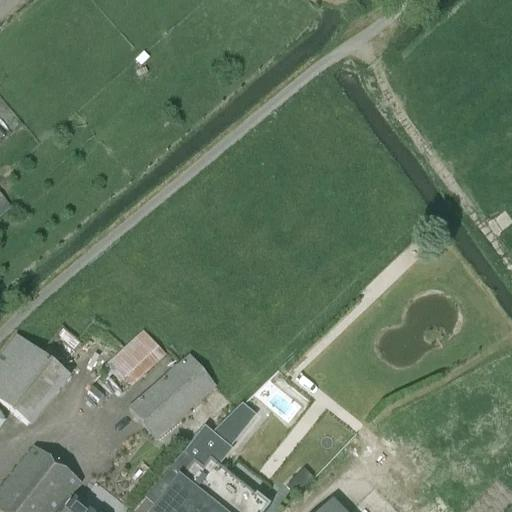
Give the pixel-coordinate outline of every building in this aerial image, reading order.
[(0,200),(0,217),(9,210),(0,200)] [(68,362),(79,340),(59,330),(45,357),(54,362),(57,357),(68,362)] [(142,333),(98,373),(121,397),(164,357),(142,333)] [(0,408),(25,428),(64,378),(15,338),(0,357),(0,408)] [(154,441),(214,390),(188,360),(128,411),(154,441)] [(241,406),(229,418),(242,428),(254,413),(243,404),(241,406)] [(192,463),(154,511),(265,511),(268,509),(219,468),(231,453),(203,430),(183,455),(192,463)] [(79,511),(73,507),(69,511),(62,511),(61,511),(79,487),(33,451),(0,493),(0,511),(79,511)] [(291,484),(286,490),(296,500),(301,494),(291,484)]
